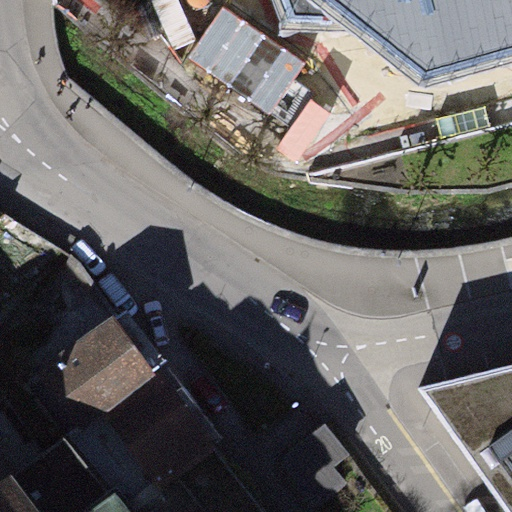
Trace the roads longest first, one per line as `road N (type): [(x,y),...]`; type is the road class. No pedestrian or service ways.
road 1 (residential): [(0,114),(233,278),(308,351)]
road 2 (residential): [(308,351),(511,304)]
road 3 (residential): [(308,351),(427,503)]
